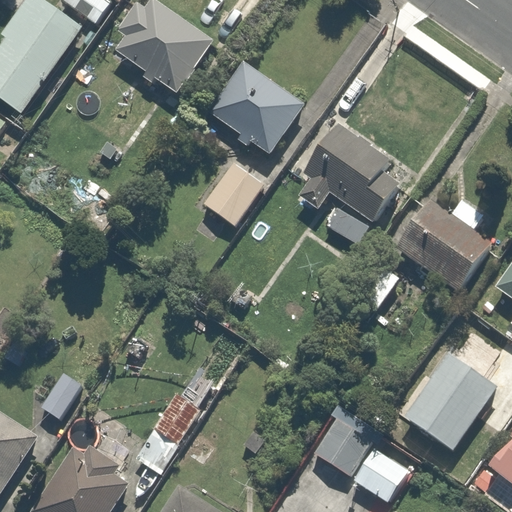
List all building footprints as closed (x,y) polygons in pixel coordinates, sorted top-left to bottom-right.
[(0,97),(24,114),(84,27),(45,0),(26,0),(1,37),(7,41),(0,50),(0,97)] [(61,0),(61,1),(101,29),(121,0),(61,0)] [(119,32),(128,39),(119,52),(175,95),(214,44),(158,1),(152,9),(142,1),(119,32)] [(247,62),(211,112),(270,154),(306,105),(247,62)] [(0,115),(0,134),(9,122),(0,115)] [(306,174),(313,179),(299,199),(321,215),(335,195),(379,226),(415,176),(342,123),(306,174)] [(236,155),(204,204),(240,227),(272,179),(236,155)] [(499,247),(480,233),(491,218),(470,202),(459,217),(436,201),(400,250),(463,296),(499,247)] [(511,232),(511,233),(511,232),(511,265),(494,291),(511,303),(511,232)] [(359,298),(378,313),(404,282),(385,266),(359,298)] [(456,454),(499,387),(450,355),(407,422),(456,454)] [(206,405),(181,390),(137,462),(162,477),(171,463),(194,427),(206,405)] [(0,505),(44,443),(0,413),(0,505)] [(338,418),(314,456),(350,479),(374,441),(338,418)] [(109,420),(86,455),(75,448),(33,511),(119,511),(135,488),(121,479),(144,444),(109,420)] [(511,444),(495,470),(511,482),(511,444)] [(410,472),(375,449),(354,481),(389,504),(410,472)] [(220,511),(181,485),(163,511),(220,511)]
